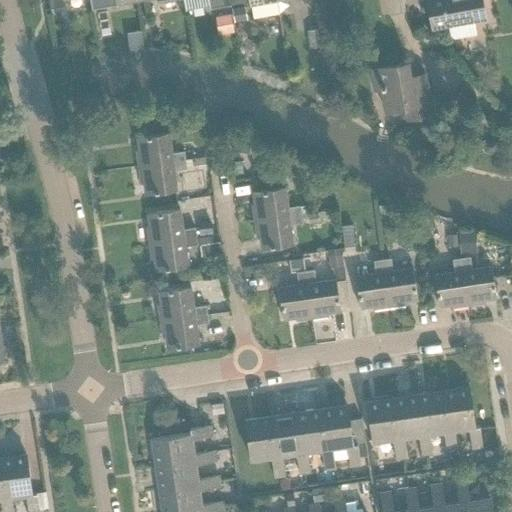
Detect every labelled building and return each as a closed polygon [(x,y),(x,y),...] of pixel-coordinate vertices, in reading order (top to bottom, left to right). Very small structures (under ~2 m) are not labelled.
[(48,0),(50,9),(65,6),(64,0),(48,0)] [(208,0),(210,9),(229,5),(228,0),(208,0)] [(276,0),(275,1),(274,0),(228,0),(229,5),(250,2),(253,18),(278,13),(276,0)] [(427,0),(432,29),(433,29),(433,26),(448,23),(450,36),(454,38),(476,35),(474,19),(484,17),(481,0),(427,0)] [(234,22),(247,20),(244,5),(231,8),(234,22)] [(218,34),(234,31),(231,14),(215,17),(218,34)] [(307,31),(310,48),(326,47),(324,30),(307,31)] [(424,74),(426,85),(412,87),(407,62),(371,69),(375,90),(381,89),(385,111),(405,107),(407,119),(432,115),(425,74),(424,74)] [(173,153),(170,133),(138,138),(140,150),(136,151),(139,167),(186,161),(184,152),(173,153)] [(484,152),(491,156),(498,154),(501,147),(499,140),(492,137),(485,139),(482,145),(484,152)] [(233,139),(231,151),(249,154),(251,142),(233,139)] [(146,196),(178,192),(175,170),(187,169),(186,161),(139,167),(141,183),(144,182),(146,196)] [(241,162),(233,163),(234,175),(243,174),(241,162)] [(288,207),(285,187),(254,191),(255,204),(252,204),(254,221),(302,214),(301,206),(301,205),(288,207)] [(183,229),(181,209),(149,214),(151,226),(147,227),(149,243),(197,237),(195,227),(183,229)] [(257,236),(260,236),(262,249),(294,245),(291,224),(303,222),(302,214),(254,221),(257,236)] [(212,221),(198,223),(200,236),(213,234),(212,221)] [(342,227),(345,248),(355,247),(353,226),(342,227)] [(152,260),(156,259),(157,272),(189,268),(186,247),(198,245),(212,243),(211,235),(197,237),(149,243),(152,260)] [(470,247),(470,235),(459,235),(459,247),(470,247)] [(448,248),(458,248),(458,236),(448,236),(448,248)] [(342,255),(328,257),(330,269),(333,268),(344,267),(342,255)] [(303,257),(288,260),(290,272),(305,270),(303,257)] [(492,266),(472,269),(470,257),(461,258),(468,305),(484,303),(483,299),(496,297),(492,266)] [(405,301),(417,299),(413,267),(393,270),(391,258),(382,260),(389,307),(405,304),(405,301)] [(434,275),(439,306),(451,304),(452,307),(468,305),(461,258),(453,260),(454,271),(434,275)] [(354,275),(358,307),(371,306),(372,309),(389,307),(382,260),(373,261),(375,272),(354,275)] [(328,312),(340,310),(336,278),(316,281),(314,270),(305,271),(312,318),(328,315),(328,312)] [(278,287),(283,319),(296,317),(297,320),(312,318),(305,271),(297,272),(299,284),(278,287)] [(194,306),(191,286),(161,291),(162,304),(158,304),(160,320),(208,314),(206,305),(194,306)] [(221,302),(206,305),(208,314),(222,312),(221,302)] [(163,337),(167,336),(169,349),(189,346),(190,355),(212,353),(211,342),(200,344),(197,324),(209,322),(208,314),(160,320),(163,337)] [(475,426),(469,388),(443,392),(449,431),(454,430),(469,428),(472,448),(483,446),(480,426),(475,426)] [(457,450),(454,430),(449,431),(443,392),(418,395),(423,435),(428,434),(444,432),(447,452),(457,450)] [(431,454),(428,434),(423,435),(418,395),(392,399),(398,439),(403,438),(419,436),(421,455),(431,454)] [(372,442),(393,439),(396,459),(406,458),(403,438),(398,439),(392,399),(366,403),(372,442)] [(223,403),(211,405),(213,415),(224,414),(223,403)] [(347,406),(321,410),(322,417),(327,450),(332,449),(347,447),(350,466),(360,464),(359,457),(366,456),(360,418),(349,420),(347,406)] [(335,468),(332,449),(327,450),(322,417),(321,410),(296,413),(302,453),(307,453),(322,450),(325,470),(335,468)] [(300,473),(310,472),(307,453),(302,453),(296,413),(271,417),(277,457),(282,456),(297,454),(300,473)] [(251,461),(271,458),(274,477),(285,476),(282,456),(277,457),(271,417),(245,421),(251,461)] [(210,424),(188,428),(189,433),(152,439),(155,460),(195,454),(195,453),(192,438),(212,434),(210,424)] [(195,453),(195,454),(155,460),(159,486),(199,480),(198,478),(196,463),(216,460),(214,450),(195,453)] [(231,466),(228,450),(216,452),(218,468),(231,466)] [(29,511),(39,511),(37,492),(32,493),(26,455),(0,459),(7,498),(12,497),(26,495),(29,511)] [(0,498),(2,499),(3,511),(13,511),(12,497),(7,498),(0,459),(0,458),(0,498)] [(162,511),(203,506),(202,504),(200,488),(220,485),(218,475),(198,478),(199,480),(159,486),(162,511)] [(288,479),(280,480),(281,490),(290,489),(288,479)] [(492,511),(490,498),(469,501),(466,481),(456,483),(459,502),(464,501),(465,511),(492,511)] [(459,502),(444,504),(441,485),(431,487),(433,506),(439,505),(439,511),(465,511),(464,501),(459,502)] [(313,502),(323,500),(322,488),(311,489),(313,502)] [(439,511),(439,505),(433,506),(418,508),(415,489),(405,490),(408,510),(413,509),(413,511),(439,511)] [(287,506),(294,506),(292,492),(285,493),(287,506)] [(380,494),(382,511),(413,511),(413,509),(408,510),(394,511),(393,511),(390,493),(380,494)] [(347,511),(346,499),(335,501),(336,511),(347,511)] [(211,511),(224,510),(222,501),(202,504),(203,506),(162,511),(211,511)] [(321,511),(320,503),(310,505),(310,511),(321,511)]
